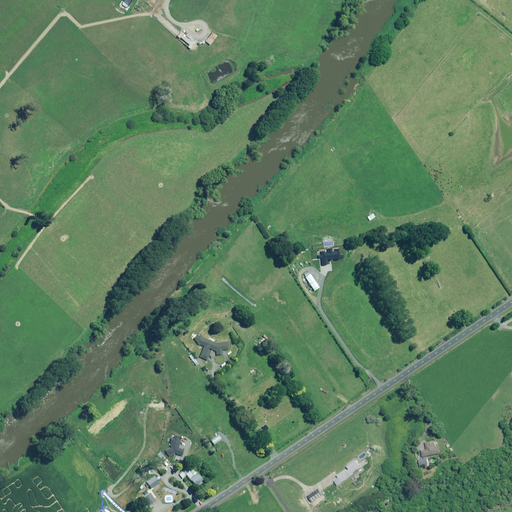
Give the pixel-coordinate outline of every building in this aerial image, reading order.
[(180,32),(177,36),(179,38),(180,37),(189,45),(187,47),(190,49),(195,43),(193,41),(191,42),(188,39),(191,36),(187,33),(185,36),(180,32)] [(216,36),(212,32),(205,41),(209,45),(216,36)] [(308,272),(304,274),(305,276),(305,277),(314,291),(319,287),(308,272)] [(203,338),(199,334),(193,338),(198,344),(204,346),(199,357),(207,360),(210,351),(207,350),(208,348),(216,352),(216,355),(222,354),(222,350),(229,349),(228,342),(216,343),(203,338)] [(197,362),(192,354),(189,357),(195,364),(197,362)] [(214,434),(216,436),(210,440),(214,445),(222,440),(217,433),(214,434)] [(432,444),(431,442),(426,443),(427,450),(422,451),(423,457),(441,453),(439,447),(436,448),(435,443),(432,444)] [(363,467),(358,460),(348,467),(350,470),(348,471),(347,469),(338,476),(339,478),(335,481),(338,486),(354,474),(353,474),(363,467)] [(195,472),(192,474),(187,468),(179,475),(182,478),(186,475),(191,481),(197,488),(203,483),(201,482),(203,480),(197,472),(196,473),(195,472)] [(159,482),(154,476),(146,482),(151,489),(159,482)] [(323,495),(319,489),(309,496),(313,502),(323,495)]
